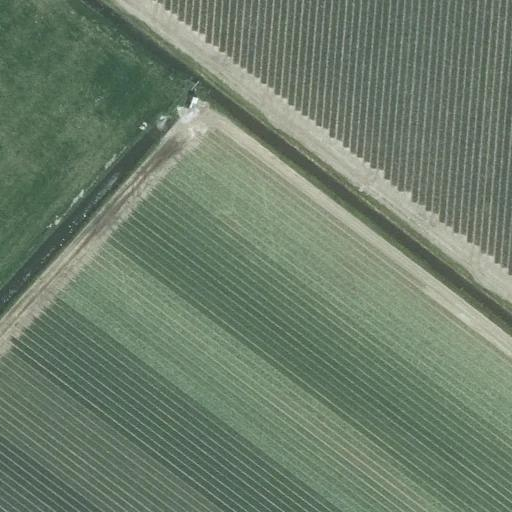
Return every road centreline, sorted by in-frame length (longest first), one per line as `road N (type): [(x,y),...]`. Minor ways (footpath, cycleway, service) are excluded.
road 1 (track): [(511,339),(215,115),(187,123),(0,330)]
road 2 (track): [(511,297),(120,0)]
